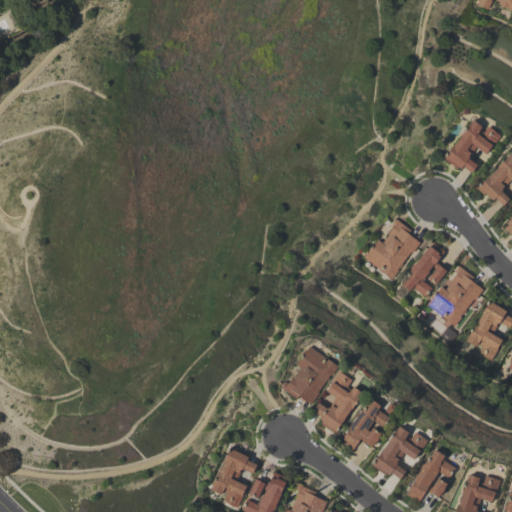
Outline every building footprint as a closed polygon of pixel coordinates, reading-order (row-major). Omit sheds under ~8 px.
[(511,0),(511,8),(511,10),(497,3),(498,1),(496,0),(511,0)] [(485,153),(475,146),(469,154),(468,153),(467,155),(468,156),(467,158),(475,164),(470,171),(462,165),(459,169),(457,167),(456,169),(442,158),(471,119),(481,126),(479,129),(482,131),(487,125),(500,135),(492,146),(491,145),(485,153)] [(511,181),(509,179),(500,188),(502,190),(501,191),(508,198),(502,205),(494,197),(492,200),(484,193),(483,194),(476,188),(487,175),(488,176),(497,167),(496,166),(506,155),(507,156),(509,153),(511,155),(511,181)] [(505,224),(511,216),(511,236),(503,228),(506,224),(505,224)] [(391,279),(362,257),(377,239),(381,242),(387,234),(386,233),(393,225),(390,223),(393,218),(394,219),(395,218),(410,230),(407,233),(419,242),(411,252),(410,251),(401,262),(403,263),(399,268),(398,267),(397,268),(398,270),(391,279)] [(443,251),(434,262),(445,270),(435,283),(428,277),(435,268),(431,266),(420,280),(430,288),(424,296),(411,286),(408,290),(401,284),(409,273),(408,272),(410,271),(409,270),(410,268),(408,267),(412,263),(413,263),(431,241),(443,251)] [(482,289),(453,326),(449,323),(446,327),(441,323),(445,319),(428,305),(427,306),(425,304),(426,302),(427,303),(430,298),(429,297),(432,294),(433,295),(436,292),(435,292),(447,277),(450,280),(456,272),(454,270),(458,265),(473,277),(470,280),(482,289)] [(465,340),(489,298),(504,307),(502,309),(505,310),(504,313),(511,318),(511,320),(508,327),(499,322),(498,323),(496,322),(495,325),(496,325),(492,333),(502,339),(496,348),(497,349),(490,360),(476,352),(478,348),(465,340)] [(337,366),(331,375),(329,374),(327,377),(328,378),(326,381),(324,381),(316,392),(318,392),(310,403),(298,395),(296,398),(281,387),(285,381),(287,383),(293,374),(294,375),(300,367),(296,364),(309,346),(337,366)] [(334,432),(317,420),(320,416),(311,409),(317,401),(326,408),(327,407),(328,408),(331,404),(330,403),(334,397),(325,391),(332,380),(331,379),(339,370),(352,379),(347,386),(350,388),(352,385),(362,392),(334,432)] [(341,438),(348,428),(347,428),(355,417),(354,416),(357,411),(358,412),(359,411),(360,411),(370,398),(380,405),(377,409),(391,419),(384,428),(373,420),(366,429),(369,431),(372,427),(381,434),(375,442),(374,442),(371,446),(359,437),(351,449),(340,441),(342,439),(341,438)] [(370,465),(398,425),(408,432),(405,436),(410,439),(414,432),(426,440),(419,450),(413,459),(403,452),(398,460),(397,459),(395,461),(397,463),(396,464),(405,470),(400,479),(390,473),(389,475),(386,474),(385,475),(370,465)] [(252,472),(242,467),(241,469),(240,468),(238,471),(240,472),(236,480),(246,485),(236,507),(223,500),(225,496),(210,489),(218,472),(224,461),(223,461),(230,447),(247,456),(246,459),(256,464),(252,472)] [(406,495),(409,491),(408,490),(414,480),(413,479),(420,468),(419,467),(422,463),(423,463),(424,461),(425,462),(433,449),(443,455),(440,459),(453,468),(452,470),(450,469),(447,473),(450,474),(448,477),(437,471),(434,476),(446,484),(437,497),(429,492),(429,493),(425,491),(418,502),(406,495)] [(254,478),(263,482),(263,481),(267,483),(273,471),(286,477),(284,481),(285,482),(280,492),(281,492),(277,501),(276,501),(274,505),(275,506),(273,510),(273,509),(271,511),(244,511),(240,510),(245,498),(257,504),(259,499),(247,493),(254,478)] [(454,511),(457,504),(458,504),(467,474),(478,478),(477,481),(482,483),(484,475),(499,480),(495,493),(494,492),(491,502),(480,498),(476,511),(478,511),(454,511)] [(281,511),(284,507),(289,510),(299,490),(296,488),(298,484),(315,492),(313,495),(326,501),(320,511),(281,511)] [(511,511),(503,511),(504,509),(503,508),(504,504),(505,504),(505,502),(507,503),(510,486),(511,486),(511,511)]
